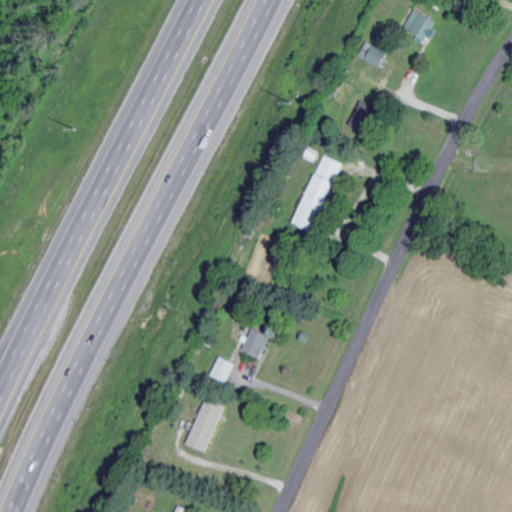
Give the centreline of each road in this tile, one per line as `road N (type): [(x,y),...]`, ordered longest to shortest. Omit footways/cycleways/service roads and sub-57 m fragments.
road 1 (motorway): [(11,511),(266,0)]
road 2 (residential): [(275,511),(443,156),(511,40)]
road 3 (motorway): [(198,0),(0,392)]
